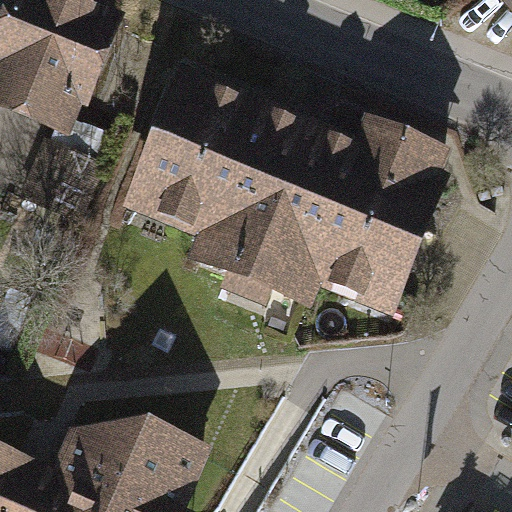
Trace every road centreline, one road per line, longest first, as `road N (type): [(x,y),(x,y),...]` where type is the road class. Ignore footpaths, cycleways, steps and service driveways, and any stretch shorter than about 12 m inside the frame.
road 1 (residential): [(459,388),(402,366),(78,389)]
road 2 (tertiary): [(511,121),(216,0)]
